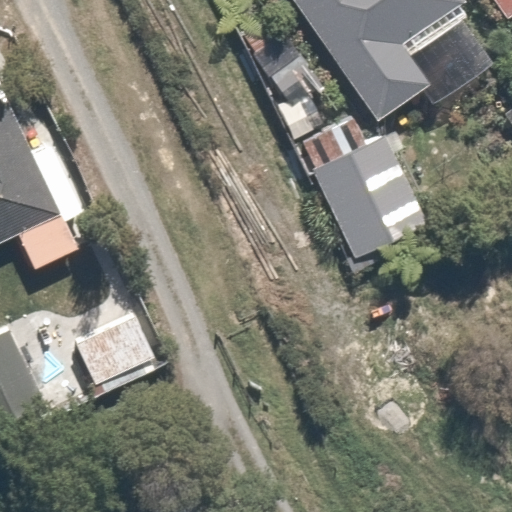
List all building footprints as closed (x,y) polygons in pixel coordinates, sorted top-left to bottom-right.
[(290,0),(371,123),(432,83),(412,52),(470,14),(460,0),(290,0)] [(511,0),(498,0),(507,12),(511,8),(511,0)] [(82,244),(69,217),(91,207),(64,151),(43,161),(0,70),(0,235),(12,229),(31,268),(82,244)] [(383,135),(316,168),(359,255),(426,222),(383,135)] [(95,388),(156,355),(127,300),(72,329),(81,345),(45,363),(61,393),(90,378),(95,388)] [(9,325),(0,329),(0,386),(17,422),(48,408),(9,325)]
